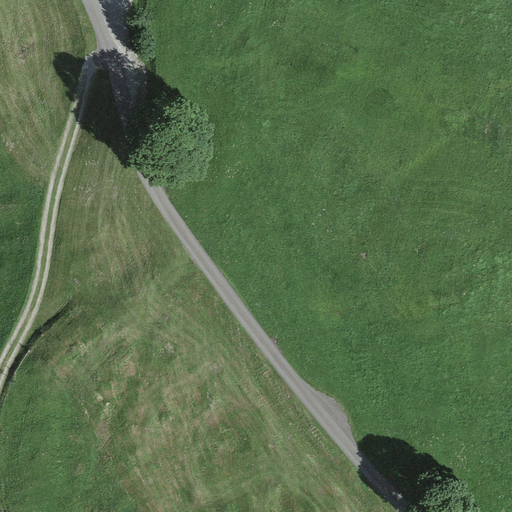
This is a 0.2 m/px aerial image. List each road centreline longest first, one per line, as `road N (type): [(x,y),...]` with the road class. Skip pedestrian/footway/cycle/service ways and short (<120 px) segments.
road 1 (residential): [(88,0),(136,143),(202,259),(409,511)]
road 2 (track): [(0,379),(42,294),(90,63),(122,0)]
